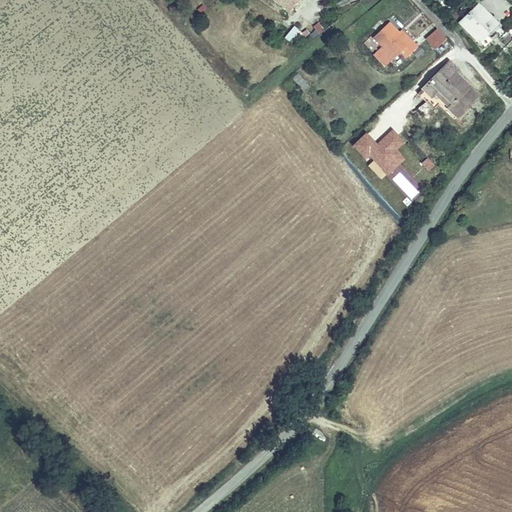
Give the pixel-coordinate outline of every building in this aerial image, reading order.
[(477,44),(494,26),(474,6),(457,25),(477,44)] [(420,43),(414,38),(410,41),(400,31),(390,22),(376,37),(384,46),(378,52),(390,63),(402,50),(408,55),(420,43)] [(290,42),(296,28),(290,25),(284,39),(290,42)] [(434,50),(446,38),(435,27),(423,40),(434,50)] [(410,41),(414,38),(404,28),(400,31),(410,41)] [(459,61),(425,92),(434,101),(441,95),(463,118),(487,94),(465,70),(467,69),(459,61)] [(301,92),(308,87),(298,73),(291,78),(301,92)] [(382,117),(374,127),(382,133),(390,123),(382,117)]
